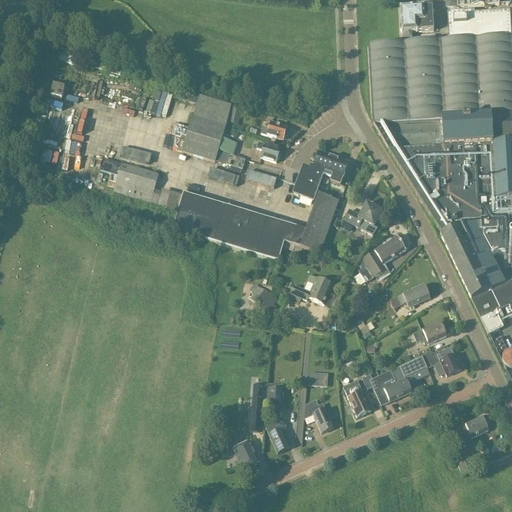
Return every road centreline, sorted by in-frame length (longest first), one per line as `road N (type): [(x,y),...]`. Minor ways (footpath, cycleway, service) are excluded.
road 1 (unclassified): [(499,381),(356,109),(347,0)]
road 2 (residential): [(205,511),(499,381)]
road 3 (unknown): [(356,109),(314,138),(267,200),(201,182),(91,134)]
